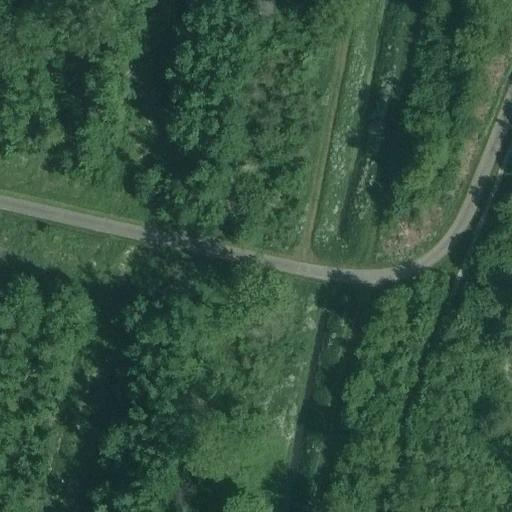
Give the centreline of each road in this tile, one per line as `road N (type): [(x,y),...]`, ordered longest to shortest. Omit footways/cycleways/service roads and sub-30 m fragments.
road 1 (track): [(312,511),(414,0)]
road 2 (track): [(252,511),(351,0)]
